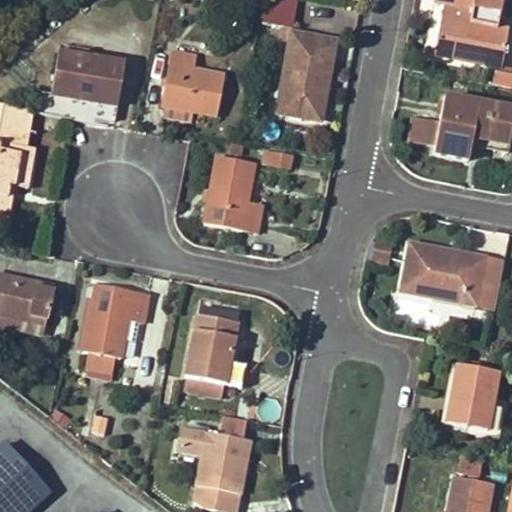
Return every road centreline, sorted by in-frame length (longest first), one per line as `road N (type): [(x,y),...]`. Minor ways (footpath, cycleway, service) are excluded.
road 1 (residential): [(327,286),(156,255),(114,221),(112,204)]
road 2 (residential): [(327,286),(304,476),(319,511)]
road 3 (residential): [(387,0),(349,182)]
road 4 (residential): [(511,212),(349,182)]
